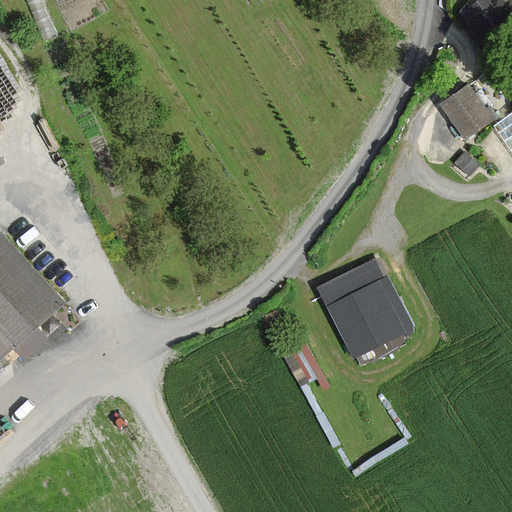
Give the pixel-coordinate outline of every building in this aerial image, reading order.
[(480,0),(464,13),(495,53),(511,40),(511,14),(501,0),(480,0)] [(445,104),(472,141),(498,122),(472,85),(445,104)] [(4,231),(0,234),(0,354),(4,359),(68,303),(4,231)] [(322,286),(357,357),(417,329),(382,257),(322,286)] [(302,378),(323,370),(314,343),(292,351),(302,378)]
